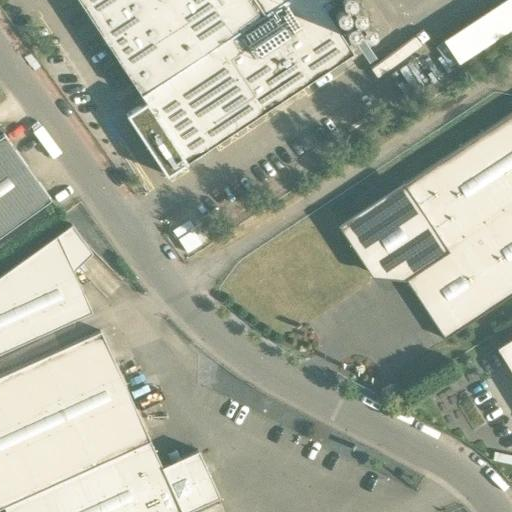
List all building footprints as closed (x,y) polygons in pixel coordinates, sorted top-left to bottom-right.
[(77,0),(185,164),(352,54),(320,5),(327,0),(77,0)] [(511,0),(505,0),(443,41),(458,64),(511,28),(511,0)] [(511,113),(340,227),(372,275),(403,278),(444,340),(511,295),(511,113)] [(3,135),(0,137),(0,236),(50,200),(3,135)] [(56,236),(0,276),(0,353),(91,313),(56,236)] [(0,376),(0,508),(3,507),(149,441),(100,332),(0,376)] [(511,338),(496,349),(511,375),(511,338)] [(149,441),(3,507),(5,511),(186,511),(218,498),(197,451),(161,468),(149,441)]
